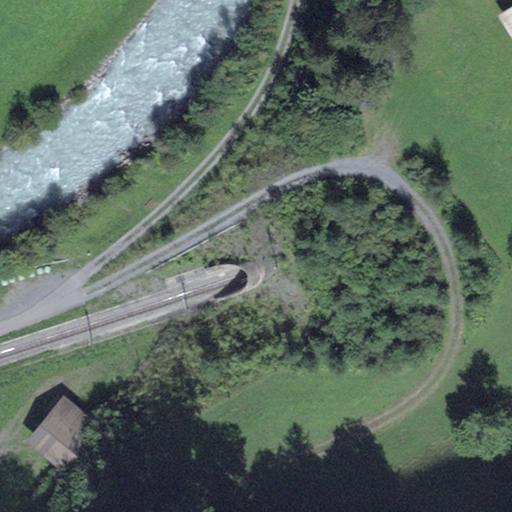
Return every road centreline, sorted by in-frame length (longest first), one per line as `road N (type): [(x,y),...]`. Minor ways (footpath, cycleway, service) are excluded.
road 1 (track): [(38,308),(155,260),(312,170),(355,164),(396,181),(443,247),(455,330),(449,355),(419,393),(268,477)]
road 2 (track): [(0,322),(38,308),(90,267),(236,127),(285,0)]
